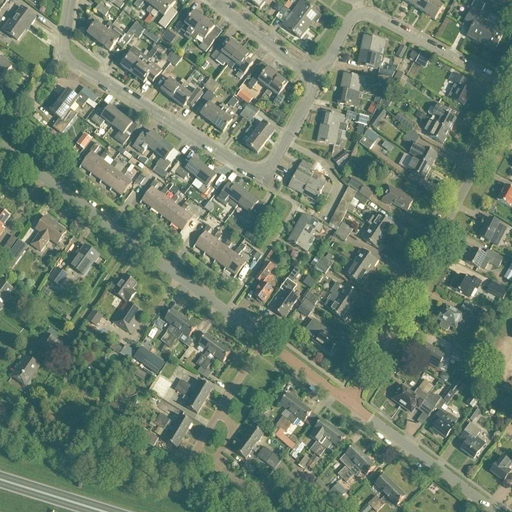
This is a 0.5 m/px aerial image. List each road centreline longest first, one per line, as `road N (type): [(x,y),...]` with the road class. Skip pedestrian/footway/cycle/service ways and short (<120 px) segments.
road 1 (residential): [(311,76),(308,99),(269,172),(249,173),(65,57),(71,0)]
road 2 (unclassified): [(350,403),(511,101)]
road 3 (unclassified): [(264,341),(0,148)]
road 4 (unclassified): [(496,511),(350,403)]
road 5 (residential): [(511,89),(359,13)]
road 6 (residential): [(311,76),(212,0)]
